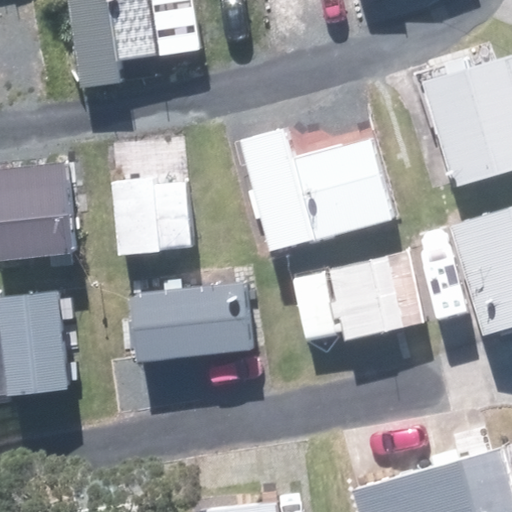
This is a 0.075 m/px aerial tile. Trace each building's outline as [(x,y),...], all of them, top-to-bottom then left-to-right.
[(132,85),(130,66),(201,60),(195,0),(76,0),(85,91),(132,85)] [(511,180),(511,66),(479,77),(475,62),(455,68),(460,81),(433,89),(465,195),(511,180)] [(372,139),(247,169),(265,246),(391,217),(372,139)] [(124,180),(127,251),(163,250),(163,259),(202,258),(198,176),(124,180)] [(46,207),(0,211),(0,225),(0,229),(0,228),(0,269),(91,260),(83,181),(44,185),(46,207)] [(511,218),(462,231),(491,342),(511,336),(511,218)] [(286,274),(299,338),(337,330),(339,340),(423,323),(409,250),(286,274)] [(203,345),(216,343),(209,288),(196,289),(193,272),(122,281),(135,376),(206,366),(203,345)] [(70,294),(13,299),(22,397),(79,392),(70,294)] [(511,511),(511,492),(502,455),(365,490),(370,511),(511,511)]
